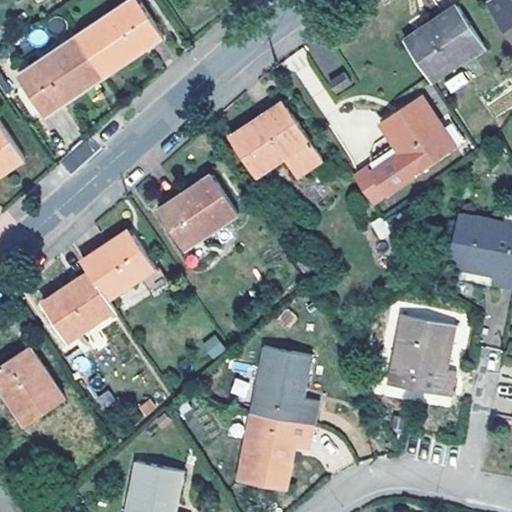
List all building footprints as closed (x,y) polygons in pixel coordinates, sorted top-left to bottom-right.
[(120,17),(141,3),(138,0),(129,0),(115,10),(120,17)] [(511,0),(491,0),(489,2),(511,38),(511,0)] [(164,36),(141,3),(120,17),(115,10),(78,34),(105,75),(164,36)] [(457,5),(405,39),(433,81),(485,47),(457,5)] [(45,115),(105,75),(78,34),(40,59),(44,66),(23,80),(45,115)] [(18,74),(23,80),(44,66),(40,59),(18,74)] [(343,72),(330,80),(338,92),(350,84),(343,72)] [(422,94),(380,122),(401,152),(372,171),(369,166),(353,176),(370,202),(456,146),(422,94)] [(323,159),(284,101),(231,136),(257,175),(285,157),(298,176),(323,159)] [(0,174),(23,159),(0,123),(0,174)] [(212,172),(180,194),(184,199),(162,214),(186,249),(239,213),(212,172)] [(180,194),(159,209),(162,214),(184,199),(180,194)] [(511,288),(511,222),(459,212),(448,266),(493,275),(491,284),(511,288)] [(130,228),(108,243),(111,248),(133,233),(130,228)] [(111,248),(108,243),(83,260),(90,271),(108,299),(155,266),(133,233),(111,248)] [(69,340),(115,308),(108,299),(90,271),(65,287),(68,292),(47,307),(69,340)] [(44,302),(47,307),(68,292),(65,287),(44,302)] [(455,326),(401,315),(388,383),(451,395),(456,372),(447,370),(455,326)] [(214,334),(201,344),(212,359),(226,348),(214,334)] [(30,344),(25,348),(40,369),(45,366),(30,344)] [(312,355),(263,345),(249,413),(315,425),(320,401),(303,397),(312,355)] [(67,398),(45,366),(40,369),(25,348),(0,365),(0,385),(27,427),(67,398)] [(310,448),(315,425),(249,413),(236,477),(285,488),(295,446),(310,448)] [(176,511),(185,471),(135,461),(123,511),(176,511)]
